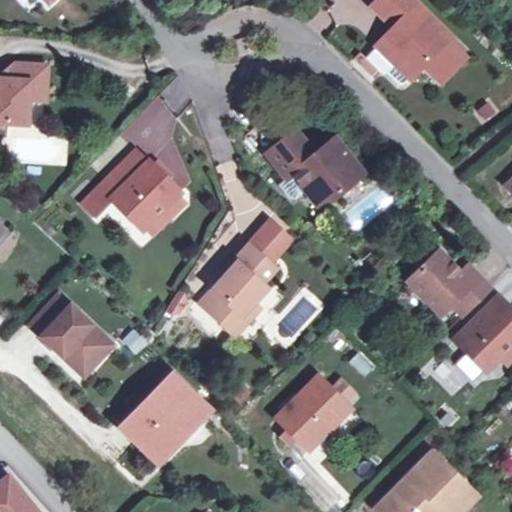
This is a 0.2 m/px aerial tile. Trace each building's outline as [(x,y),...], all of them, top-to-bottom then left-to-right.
[(388,21),(392,18),(397,23),(376,45),(394,62),(386,70),(398,81),(403,81),(408,76),(409,77),(422,63),(440,81),(463,56),(446,39),(448,36),(411,0),(375,0),(371,5),(388,21)] [(0,125),(21,128),(23,102),(25,88),(43,90),(45,69),(14,66),(0,77),(0,125)] [(42,104),(43,90),(25,88),(23,102),(42,104)] [(292,129),(267,150),(287,175),(282,180),(277,185),(288,197),(294,198),(304,190),(315,204),(333,188),(338,193),(362,172),(332,137),(313,153),(292,129)] [(282,180),(287,175),(267,150),(262,155),(282,180)] [(135,151),(89,195),(101,206),(111,198),(140,228),(144,225),(175,194),(178,191),(148,160),(145,162),(135,151)] [(358,231),(396,200),(381,182),(343,213),(358,231)] [(181,201),(175,194),(144,225),(149,232),(181,201)] [(93,213),(101,206),(89,195),(82,202),(93,213)] [(235,263),(212,290),(218,295),(205,309),(235,335),(248,320),(242,314),(251,303),(264,288),(259,283),(272,267),(245,244),(232,260),(235,263)] [(486,288),(471,272),(464,279),(457,272),(435,251),(406,280),(439,314),(449,304),(460,314),(486,288)] [(463,265),(457,272),(464,279),(471,272),(463,265)] [(199,304),(205,309),(218,295),(212,290),(199,304)] [(57,294),(29,325),(67,359),(74,352),(89,366),(110,344),(57,294)] [(511,318),(505,311),(508,308),(496,296),(453,339),(465,351),(468,348),(486,366),(498,355),(504,361),(511,353),(511,318)] [(257,309),(251,303),(242,314),(248,320),(257,309)] [(133,351),(143,341),(133,331),(123,340),(133,351)] [(74,352),(67,359),(82,374),(89,366),(74,352)] [(154,462),(206,409),(170,373),(118,426),(154,462)] [(306,448),(347,407),(317,376),(275,417),(306,448)] [(442,511),(438,508),(462,483),(430,452),(374,508),(378,511),(442,511)] [(0,511),(35,511),(6,475),(0,480),(0,511)] [(458,511),(474,496),(462,483),(438,508),(442,511),(458,511)]
